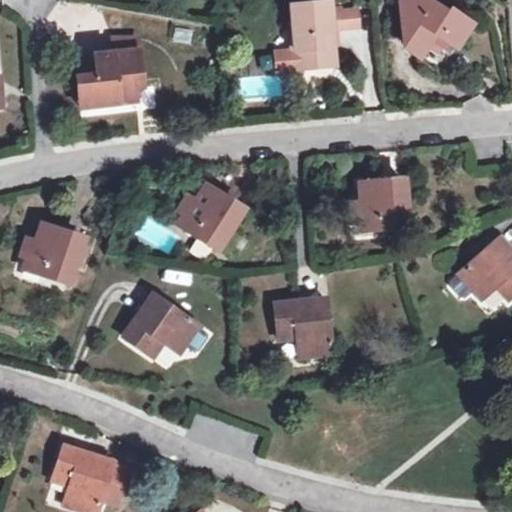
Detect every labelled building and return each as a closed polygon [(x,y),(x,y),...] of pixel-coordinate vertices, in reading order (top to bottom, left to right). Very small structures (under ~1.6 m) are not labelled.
[(403,0),(402,2),(406,46),(422,56),(433,39),(438,33),(452,42),(458,46),(472,26),(451,12),(449,14),(435,5),(433,0),(403,0)] [(331,10),(331,5),(292,8),(295,47),(297,69),(335,66),(333,34),(331,10)] [(358,8),(331,10),(333,34),(360,32),(358,8)] [(452,42),(438,33),(433,39),(448,49),(452,42)] [(117,52),(141,49),(140,35),(115,37),(117,52)] [(295,47),(273,49),(276,71),(292,70),(297,69),(295,47)] [(144,79),(141,49),(117,52),(97,53),(83,65),(84,78),(79,78),(82,99),(98,98),(99,106),(138,102),(136,88),(144,87),(144,79)] [(98,98),(82,99),(82,107),(99,106),(98,98)] [(363,202),(354,203),(355,219),(359,219),(380,217),(381,229),(407,227),(403,180),(361,184),(363,202)] [(235,206),(201,184),(197,191),(192,188),(186,189),(175,206),(177,208),(171,217),(211,243),(235,206)] [(380,217),(359,219),(360,231),(381,229),(380,217)] [(28,239),(22,256),(27,258),(46,264),(43,275),(69,284),(84,237),(43,224),(37,242),(28,239)] [(472,254),(476,259),(499,239),(495,235),(472,254)] [(482,300),(498,286),(510,300),(511,298),(511,250),(501,238),(499,239),(476,259),(459,273),(482,300)] [(46,264),(27,258),(24,269),(43,275),(46,264)] [(154,357),(164,342),(180,353),(185,346),(198,328),(199,325),(154,294),(125,337),(154,357)] [(279,343),(296,341),(298,360),(332,356),(327,302),(276,308),(279,343)] [(207,334),(198,328),(185,346),(193,353),(198,352),(207,339),(207,334)] [(53,480),(71,486),(65,505),(85,511),(99,511),(103,500),(105,493),(121,498),(130,469),(64,448),(53,480)] [(121,498),(105,493),(103,500),(119,505),(121,498)]
